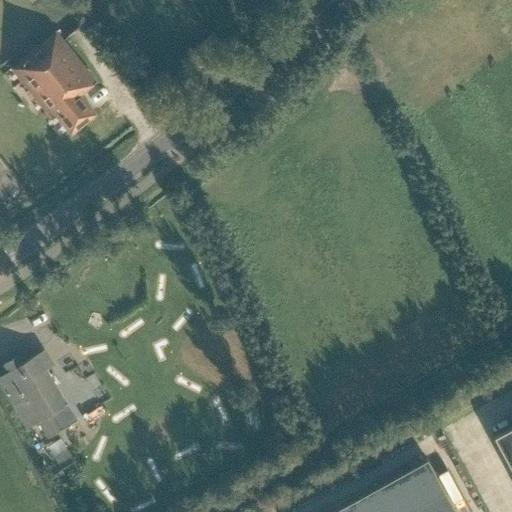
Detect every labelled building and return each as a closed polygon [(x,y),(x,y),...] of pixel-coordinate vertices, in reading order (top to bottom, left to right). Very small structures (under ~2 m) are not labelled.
[(54,37),(9,73),(50,125),(54,121),(68,139),(93,119),(78,100),(94,87),(54,37)] [(17,357),(4,365),(8,372),(0,377),(0,383),(29,429),(38,423),(48,438),(78,420),(47,371),(55,366),(45,349),(21,364),(17,357)] [(511,426),(493,437),(495,442),(499,440),(511,464),(511,426)] [(64,437),(52,444),(57,453),(70,445),(64,437)] [(455,511),(426,458),(328,511),(455,511)] [(54,476),(59,483),(65,479),(61,472),(54,476)]
